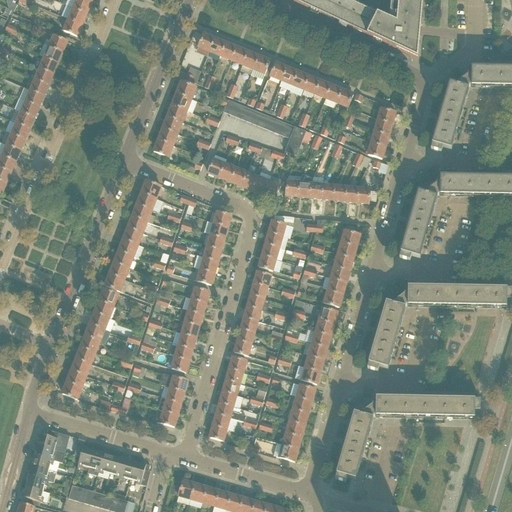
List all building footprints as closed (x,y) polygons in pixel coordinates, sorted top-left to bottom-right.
[(68,0),(65,6),(86,15),(91,5),(80,0),(68,0)] [(287,0),(410,58),(420,28),(422,0),(287,0)] [(65,6),(61,17),(68,21),(82,26),(86,15),(65,6)] [(82,26),(68,21),(63,32),(77,37),(82,26)] [(6,29),(5,32),(10,35),(14,28),(8,26),(6,29)] [(14,28),(10,35),(16,38),(18,34),(20,31),(14,28)] [(198,48),(209,53),(215,40),(203,35),(198,48)] [(54,37),(49,48),(62,54),(67,43),(54,37)] [(209,53),(220,57),(226,44),(215,40),(209,53)] [(220,57),(231,62),(237,49),(226,44),(220,57)] [(49,48),(44,59),(57,65),(62,54),(49,48)] [(231,62),(242,66),(248,53),(237,49),(231,62)] [(3,50),(0,57),(6,60),(8,56),(9,53),(3,50)] [(242,66),(240,72),(247,74),(249,69),(253,71),(259,58),(248,53),(242,66)] [(253,71),(251,76),(262,81),(265,75),(266,73),(266,71),(270,62),(259,58),(253,71)] [(44,59),(39,70),(53,76),(57,65),(44,59)] [(270,78),(281,83),(287,69),(275,64),(270,78)] [(291,91),(292,87),(298,73),(287,69),(281,83),(280,87),(291,91)] [(431,150),(441,153),(442,148),(451,150),(469,90),(468,89),(471,87),(471,88),(511,88),(511,69),(472,69),(471,75),(469,75),(468,75),(468,76),(459,83),(458,83),(457,83),(458,84),(457,86),(450,84),(431,150)] [(39,70),(35,81),(48,87),(53,76),(39,70)] [(292,87),(303,92),(309,78),(298,73),(292,87)] [(187,75),(185,81),(191,83),(196,85),(198,80),(193,78),(187,75)] [(209,76),(206,82),(213,85),(216,79),(212,78),(209,76)] [(303,92),(314,96),(320,82),(309,78),(303,92)] [(35,81),(30,92),(43,97),(48,87),(35,81)] [(206,82),(204,88),(207,90),(211,91),(213,85),(206,82)] [(314,96),(325,101),(331,87),(320,82),(314,96)] [(181,83),(177,95),(191,100),(196,89),(181,83)] [(231,85),(228,91),(235,94),(238,88),(234,87),(231,85)] [(325,101),(337,105),(342,91),(331,87),(325,101)] [(24,89),(19,100),(25,103),(38,108),(39,108),(43,97),(30,92),(24,89)] [(228,91),(226,97),(229,99),(233,100),(235,94),(228,91)] [(342,91),(337,105),(348,110),(353,96),(342,91)] [(191,100),(177,95),(172,106),(187,112),(191,100)] [(363,97),(357,95),(355,101),(361,103),(363,97)] [(15,110),(14,111),(15,111),(21,114),(34,119),(39,108),(38,108),(25,103),(19,100),(15,109),(15,110)] [(249,100),(247,106),(253,108),(256,102),(249,100)] [(223,113),(229,116),(234,103),(228,101),(223,113)] [(229,116),(234,118),(239,106),(234,103),(229,116)] [(258,103),(256,109),(258,110),(260,111),(262,112),(264,106),(258,103)] [(172,106),(167,118),(182,124),(187,112),(172,106)] [(234,118),(240,120),(245,108),(239,106),(234,118)] [(281,106),(279,111),(285,114),(287,108),(284,107),(282,106),(281,106)] [(240,120),(245,122),(250,110),(245,108),(240,120)] [(377,120),(377,121),(392,125),(395,113),(381,109),(378,120),(377,120)] [(245,122),(251,125),(256,112),(250,110),(245,122)] [(15,111),(11,122),(16,125),(29,130),(34,119),(21,114),(15,111)] [(279,111),(277,117),(280,118),(283,120),(285,114),(279,111)] [(251,125),(256,127),(261,114),(256,112),(251,125)] [(256,127),(262,129),(267,117),(261,114),(256,127)] [(303,115),(301,121),(307,123),(309,118),(306,116),(304,115),(303,115)] [(348,115),(346,120),(353,123),(355,118),(348,115)] [(207,120),(206,124),(211,126),(214,119),(208,117),(207,120)] [(262,129),(268,131),(272,119),(267,117),(262,129)] [(167,118),(163,129),(177,135),(182,124),(167,118)] [(214,119),(211,126),(217,128),(218,125),(220,121),(214,119)] [(268,131),(273,133),(278,121),(272,119),(268,131)] [(353,123),(346,120),(343,127),(350,130),(353,123)] [(6,133),(11,135),(16,125),(11,122),(9,121),(4,132),(6,133)] [(273,133),(279,136),(284,123),(278,121),(273,133)] [(301,121),(299,126),(302,128),(305,129),(307,123),(301,121)] [(377,121),(374,132),(389,136),(392,125),(377,121)] [(279,136),(284,138),(289,126),(284,123),(279,136)] [(325,124),(323,129),(329,132),(331,126),(328,125),(325,124)] [(16,125),(11,135),(25,141),(29,130),(16,125)] [(289,126),(284,138),(290,140),(295,128),(289,126)] [(290,140),(287,146),(299,151),(306,132),(295,128),(290,140)] [(163,129),(158,141),(173,147),(177,135),(163,129)] [(323,129),(320,135),(323,137),(326,138),(329,132),(323,129)] [(374,132),(370,144),(385,148),(389,136),(374,132)] [(4,138),(1,144),(7,146),(20,152),(25,141),(11,135),(9,140),(4,138)] [(227,136),(225,142),(232,145),(234,139),(227,136)] [(337,142),(344,145),(346,139),(339,136),(337,142)] [(316,137),(313,143),(319,145),(322,139),(319,138),(316,137)] [(234,139),(232,145),(238,147),(240,141),(234,139)] [(198,143),(196,147),(202,149),(205,142),(199,140),(198,143)] [(173,147),(158,141),(154,153),(168,159),(173,147)] [(205,142),(202,149),(208,151),(209,148),(210,144),(205,142)] [(313,143),(311,148),(314,150),(317,151),(319,145),(313,143)] [(0,144),(0,156),(2,157),(15,163),(20,152),(7,146),(1,144),(0,144)] [(250,144),(248,150),(255,152),(257,146),(250,144)] [(385,148),(370,144),(367,155),(382,160),(385,148)] [(299,151),(287,146),(285,153),(296,157),(299,151)] [(336,146),(334,151),(340,154),(342,148),(339,147),(336,146)] [(334,151),(331,157),(334,158),(337,160),(340,154),(334,151)] [(273,152),(271,158),(277,160),(279,154),(273,152)] [(357,154),(355,160),(362,163),(364,157),(361,156),(357,154)] [(2,157),(0,161),(0,169),(11,174),(15,163),(2,157)] [(355,160),(352,166),(356,168),(359,169),(362,163),(355,160)] [(208,174),(219,179),(224,166),(213,161),(208,174)] [(373,168),(379,170),(381,164),(374,162),(373,168)] [(219,179),(230,183),(235,170),(224,166),(219,179)] [(0,182),(6,185),(11,174),(0,169),(0,182)] [(230,183),(241,188),(246,175),(235,170),(230,183)] [(241,188),(252,192),(257,179),(246,175),(241,188)] [(299,184),(297,197),(309,199),(311,185),(312,180),(302,176),(299,184)] [(440,196),(511,197),(511,178),(440,177),(440,184),(437,184),(436,184),(436,185),(427,191),(426,191),(427,192),(426,195),(418,192),(399,259),(410,262),(411,257),(420,259),(438,198),(437,198),(440,196)] [(252,192),(263,196),(269,183),(257,179),(252,192)] [(146,182),(141,194),(156,200),(160,188),(146,182)] [(285,196),(297,197),(299,184),(287,182),(285,196)] [(269,183),(263,196),(275,201),(280,188),(269,183)] [(309,199),(321,200),(322,186),(311,185),(309,199)] [(321,200),(333,201),(334,187),(322,186),(321,200)] [(333,201),(345,203),(346,189),(334,187),(333,201)] [(345,203),(357,204),(358,190),(346,189),(345,203)] [(358,190),(357,204),(369,205),(370,191),(358,190)] [(141,194),(137,206),(151,211),(156,200),(141,194)] [(179,202),(185,205),(188,199),(182,196),(179,202)] [(190,200),(188,206),(194,208),(196,202),(190,200)] [(137,206),(132,217),(147,223),(151,211),(137,206)] [(212,223),(212,224),(227,229),(231,217),(219,214),(217,213),(215,212),(212,223)] [(168,217),(167,220),(173,222),(175,216),(169,214),(168,217)] [(175,216),(173,222),(179,224),(180,221),(181,218),(175,216)] [(132,217),(127,229),(142,235),(147,223),(132,217)] [(322,233),(323,222),(316,221),(315,232),(322,233)] [(272,222),(269,233),(282,237),(285,226),(272,222)] [(181,230),(187,232),(189,225),(183,223),(181,230)] [(212,224),(209,235),(210,236),(224,240),(227,229),(212,224)] [(189,225),(187,232),(193,234),(194,230),(195,227),(189,225)] [(127,229),(123,240),(138,246),(142,235),(127,229)] [(345,232),(341,244),(356,249),(360,236),(345,232)] [(269,233),(265,245),(279,249),(282,237),(269,233)] [(209,235),(205,247),(207,247),(221,251),(224,240),(210,236),(209,235)] [(161,237),(159,244),(165,246),(167,239),(161,237)] [(167,239),(165,246),(171,248),(172,245),(173,241),(167,239)] [(123,240),(118,252),(133,258),(139,260),(144,248),(138,246),(123,240)] [(341,244),(338,256),(353,261),(356,249),(341,244)] [(265,245),(262,256),(276,260),(279,249),(265,245)] [(311,248),(310,252),(316,254),(318,246),(312,245),(311,248)] [(174,249),(173,253),(179,255),(181,248),(175,246),(174,249)] [(318,246),(316,254),(322,255),(323,252),(325,248),(318,246)] [(205,247),(202,258),(218,263),(221,251),(207,247),(205,247)] [(181,248),(179,255),(186,256),(187,253),(188,250),(181,248)] [(118,252),(114,263),(129,269),(133,258),(118,252)] [(276,260),(262,256),(259,268),(272,272),(276,260)] [(338,256),(334,268),(349,273),(353,261),(338,256)] [(197,257),(194,268),(199,270),(200,270),(214,274),(218,263),(202,258),(197,257)] [(154,261),(151,267),(157,269),(160,263),(154,261)] [(114,263),(109,275),(124,281),(129,269),(114,263)] [(160,263),(157,269),(163,271),(165,268),(166,265),(165,265),(160,263)] [(167,273),(173,275),(175,268),(168,266),(167,273)] [(334,268),(331,280),(346,285),(349,273),(334,268)] [(304,272),(303,276),(309,278),(311,270),(305,269),(304,272)] [(200,270),(199,270),(195,282),(211,286),(214,274),(200,270)] [(311,270),(309,278),(315,279),(316,276),(318,272),(311,270)] [(257,273),(254,284),(267,288),(271,277),(257,273)] [(124,281),(109,275),(105,287),(119,293),(124,281)] [(162,286),(169,288),(171,281),(164,279),(162,286)] [(331,280),(328,292),(343,297),(346,285),(331,280)] [(145,287),(143,291),(150,293),(152,286),(146,284),(145,287)] [(254,284),(251,296),(264,300),(267,288),(254,284)] [(152,286),(150,293),(155,295),(156,295),(158,288),(152,286)] [(194,288),(190,300),(205,305),(209,293),(194,288)] [(511,290),(408,289),(408,295),(405,295),(405,296),(395,302),(394,302),(394,303),(394,306),(387,304),(368,370),(378,373),(379,368),(388,370),(405,309),(404,309),(408,306),(408,307),(507,309),(507,301),(511,301),(511,290)] [(104,290),(99,302),(114,307),(118,296),(104,290)] [(297,296),(304,298),(305,292),(299,290),(297,296)] [(343,297),(328,292),(324,305),(339,309),(343,297)] [(251,296),(247,307),(261,311),(264,300),(251,296)] [(157,302),(156,304),(162,307),(164,300),(158,298),(157,302)] [(164,300),(162,307),(167,309),(169,306),(170,302),(164,300)] [(190,300),(187,311),(188,312),(202,316),(205,305),(190,300)] [(99,302),(94,313),(109,319),(114,307),(99,302)] [(247,307),(244,319),(258,322),(261,311),(247,307)] [(321,309),(318,321),(334,326),(338,314),(321,309)] [(292,314),(291,317),(297,319),(299,312),(293,310),(292,314)] [(187,311),(183,323),(185,323),(199,327),(202,316),(188,312),(187,311)] [(136,315),(134,318),(140,321),(143,314),(136,312),(136,315)] [(299,312),(297,319),(304,321),(304,318),(306,314),(299,312)] [(94,313),(90,325),(104,331),(109,319),(94,313)] [(143,314),(140,321),(146,323),(148,319),(149,316),(143,314)] [(244,319),(241,330),(254,334),(258,322),(244,319)] [(149,324),(148,327),(154,329),(156,323),(151,321),(149,324)] [(318,321),(314,333),(331,338),(334,326),(318,321)] [(156,323),(154,329),(160,331),(161,328),(162,325),(156,323)] [(183,323),(180,334),(182,335),(195,339),(199,327),(185,323),(183,323)] [(90,325),(85,337),(100,342),(106,344),(110,333),(104,331),(90,325)] [(241,330),(237,341),(251,345),(254,334),(241,330)] [(314,333),(311,345),(327,350),(331,338),(314,333)] [(180,334),(177,346),(192,350),(195,339),(182,335),(180,334)] [(128,339),(126,342),(133,344),(135,338),(129,336),(128,339)] [(292,336),(290,342),(296,344),(297,341),(298,338),(292,336)] [(85,337),(81,348),(95,354),(100,342),(85,337)] [(135,338),(133,344),(139,346),(140,343),(141,340),(135,338)] [(251,345),(237,341),(234,353),(248,357),(251,345)] [(142,347),(141,350),(147,352),(149,346),(143,344),(142,347)] [(311,345),(307,357),(324,362),(327,350),(311,345)] [(149,346),(147,352),(153,354),(154,351),(155,348),(149,346)] [(177,346),(173,357),(175,358),(189,362),(192,350),(177,346)] [(81,348),(76,360),(91,365),(95,354),(81,348)] [(175,358),(173,357),(170,369),(185,374),(189,362),(175,358)] [(307,357),(304,369),(320,374),(324,362),(307,357)] [(246,362),(233,358),(229,370),(243,373),(246,362)] [(278,362),(277,365),(283,367),(285,360),(279,358),(278,361),(278,362)] [(120,362),(119,366),(125,368),(127,361),(121,359),(120,362)] [(76,360),(72,371),(86,377),(91,365),(76,360)] [(285,360),(283,367),(289,368),(290,365),(291,362),(285,360)] [(127,361),(125,368),(131,370),(132,366),(133,363),(127,361)] [(320,374),(304,369),(300,381),(317,386),(320,374)] [(243,373),(229,370),(226,381),(240,385),(243,373)] [(72,371),(67,383),(82,389),(86,377),(72,371)] [(164,375),(161,386),(170,389),(184,393),(187,381),(178,379),(173,377),(164,375)] [(274,378),(271,385),(277,387),(280,380),(274,378)] [(240,385),(226,381),(223,392),(236,396),(240,385)] [(82,389),(67,383),(62,395),(77,401),(82,389)] [(112,386),(111,389),(117,392),(119,385),(113,383),(112,386)] [(119,385),(117,392),(123,394),(124,390),(125,387),(119,385)] [(128,388),(127,391),(133,393),(135,387),(129,385),(128,388)] [(299,386),(295,398),(312,403),(315,391),(299,386)] [(135,387),(133,393),(139,395),(140,392),(141,389),(135,387)] [(170,389),(167,401),(181,405),(184,393),(170,389)] [(236,396),(223,392),(219,404),(233,408),(236,396)] [(295,398),(292,410),(308,415),(312,403),(295,398)] [(161,399),(158,411),(163,412),(177,416),(181,405),(167,401),(161,399)] [(266,403),(265,406),(272,408),(274,401),(267,399),(266,403)] [(376,418),(474,420),(475,420),(475,412),(480,412),(480,401),(376,399),(376,406),(373,406),(373,405),(372,405),(372,407),(363,413),(362,413),(362,414),(363,414),(362,416),(354,414),(335,480),(346,483),(347,478),(356,480),(373,420),(372,419),(376,417),(376,418)] [(274,401),(272,408),(278,410),(279,407),(280,403),(274,401)] [(99,408),(99,409),(110,412),(112,406),(109,405),(110,404),(101,402),(99,408)] [(219,404),(216,415),(230,419),(244,423),(245,420),(246,418),(232,412),(233,408),(219,404)] [(292,410),(288,422),(305,427),(308,415),(292,410)] [(177,416),(163,412),(160,424),(174,428),(177,418),(177,416)] [(230,419),(216,415),(213,427),(226,431),(230,419)] [(288,422),(285,434),(302,439),(305,427),(288,422)] [(259,427),(258,430),(265,432),(267,425),(261,423),(259,427)] [(267,425),(265,432),(271,434),(272,430),(273,426),(267,425)] [(226,431),(213,427),(209,438),(223,442),(226,431)] [(40,438),(38,446),(54,451),(64,454),(65,454),(65,453),(64,453),(68,437),(70,438),(70,437),(48,431),(46,437),(40,435),(39,437),(40,438)] [(282,446),(298,451),(302,439),(285,434),(282,446)] [(85,441),(78,440),(74,456),(80,458),(85,441)] [(277,444),(273,457),(279,458),(280,458),(295,463),(298,451),(282,446),(277,444)] [(34,455),(34,456),(54,462),(62,464),(61,463),(64,454),(54,451),(38,446),(35,455),(34,455)] [(83,467),(89,469),(94,452),(85,450),(86,449),(83,448),(80,458),(77,468),(82,469),(83,467)] [(97,478),(99,474),(104,454),(102,453),(102,455),(94,452),(89,469),(87,475),(97,478)] [(104,473),(109,475),(114,458),(106,456),(106,455),(104,454),(99,474),(103,475),(104,473)] [(34,459),(32,467),(49,472),(50,466),(52,467),(54,462),(34,456),(33,459),(34,459)] [(114,479),(119,480),(125,460),(123,459),(123,461),(114,458),(109,475),(115,477),(114,479)] [(124,479),(130,481),(135,464),(127,462),(127,461),(125,460),(119,480),(124,481),(124,479)] [(135,464),(130,481),(136,483),(135,485),(146,488),(150,473),(148,472),(150,467),(144,465),(143,466),(135,464)] [(28,475),(28,477),(48,483),(53,484),(56,474),(49,472),(32,467),(29,476),(28,475)] [(28,480),(26,488),(43,493),(44,487),(47,488),(48,483),(28,477),(27,480),(28,480)] [(178,497),(190,500),(195,485),(183,482),(178,497)] [(190,500),(202,504),(207,489),(195,485),(190,500)] [(173,486),(170,495),(177,496),(179,487),(173,486)] [(68,500),(73,502),(77,488),(72,487),(68,500)] [(43,493),(26,488),(24,496),(23,496),(22,499),(42,504),(44,499),(41,499),(43,493)] [(73,502),(79,503),(82,490),(77,488),(73,502)] [(202,504),(214,507),(219,492),(207,489),(202,504)] [(79,503),(84,505),(88,491),(82,490),(79,503)] [(84,505),(89,506),(93,493),(88,491),(84,505)] [(214,507),(227,511),(231,496),(219,492),(214,507)] [(89,506),(94,508),(98,494),(93,493),(89,506)] [(94,508),(100,509),(103,496),(98,494),(94,508)] [(114,499),(110,511),(115,511),(119,500),(124,502),(125,498),(115,495),(114,499)] [(100,509),(105,511),(109,497),(103,496),(100,509)] [(227,511),(230,511),(239,511),(243,499),(231,496),(227,511)] [(105,511),(109,511),(110,511),(114,499),(109,497),(105,511)] [(239,511),(252,511),(255,503),(243,499),(239,511)] [(115,511),(121,511),(124,502),(119,500),(115,511)] [(121,511),(127,511),(130,503),(124,502),(121,511)] [(252,511),(265,511),(267,506),(255,503),(252,511)]
